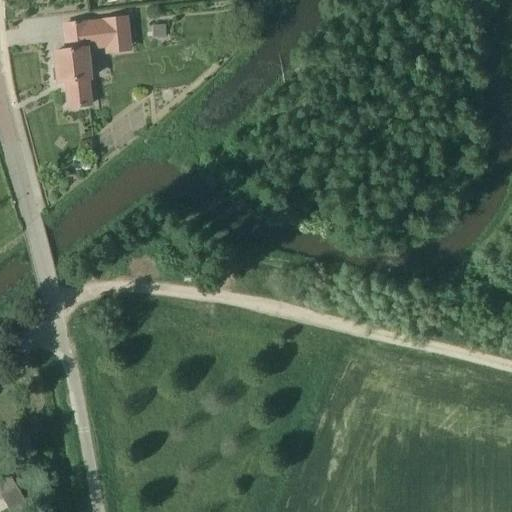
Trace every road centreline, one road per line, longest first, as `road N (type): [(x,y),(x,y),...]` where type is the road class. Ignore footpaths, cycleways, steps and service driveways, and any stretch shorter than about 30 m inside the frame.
road 1 (track): [(236,300),(511,369)]
road 2 (residential): [(53,309),(0,99)]
road 3 (unclassified): [(97,511),(53,309)]
road 4 (track): [(53,309),(91,289),(164,288),(236,300)]
